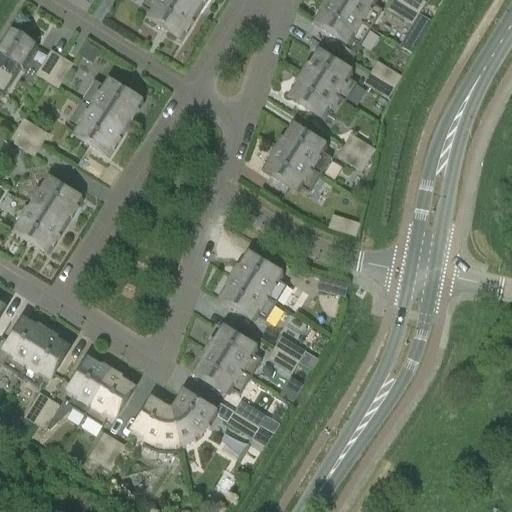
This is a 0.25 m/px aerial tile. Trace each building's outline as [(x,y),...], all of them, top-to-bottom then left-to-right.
[(181,40),(196,15),(172,0),(147,0),(141,10),(151,17),(149,20),(181,40)] [(172,0),(196,15),(205,0),(172,0)] [(367,0),(331,0),(329,5),(371,31),(382,14),(372,7),(374,4),(367,0)] [(399,0),(398,2),(418,16),(425,6),(416,0),(399,0)] [(418,16),(398,2),(391,13),(411,27),(418,16)] [(371,31),(329,5),(316,26),(348,45),(350,42),(360,49),(371,31)] [(0,54),(0,97),(3,99),(38,44),(15,30),(0,54)] [(47,84),(60,63),(49,57),(36,78),(47,84)] [(317,58),(304,79),(345,105),(356,87),(346,81),(348,78),(317,58)] [(60,63),(47,84),(58,91),(71,70),(60,63)] [(380,67),(373,77),(394,91),(401,80),(380,67)] [(388,101),(394,91),(373,77),(367,88),(388,101)] [(345,105),(304,79),(291,99),(323,119),(325,116),(335,122),(345,105)] [(81,106),(124,132),(139,107),(107,87),(105,91),(95,84),(81,106)] [(124,132),(81,106),(68,128),(78,134),(76,137),(108,157),(124,132)] [(23,123),(17,133),(38,146),(45,136),(23,123)] [(291,131),(278,152),(320,178),(331,161),(321,155),(323,151),(291,131)] [(31,157),(38,146),(17,133),(10,144),(31,157)] [(354,140),(347,150),(368,164),(375,153),(354,140)] [(362,174),(368,164),(347,150),(341,161),(362,174)] [(320,178),(278,152),(265,173),(297,193),(299,189),(309,196),(320,178)] [(31,210),(63,230),(79,205),(47,185),(31,210)] [(63,230),(31,210),(16,235),(48,254),(63,230)] [(336,219),(332,232),(355,239),(359,227),(336,219)] [(234,281),(276,307),(287,289),(277,283),(279,279),(247,260),(234,281)] [(265,324),(276,307),(234,281),(221,302),(253,321),(255,318),(265,324)] [(320,294),(344,300),(347,288),(323,281),(320,294)] [(21,380),(47,337),(26,325),(6,356),(9,358),(3,369),(21,380)] [(209,354),(251,381),(262,363),(251,357),(254,353),(222,334),(209,354)] [(47,337),(21,380),(38,390),(45,380),(48,382),(68,350),(47,337)] [(284,342),(278,353),(299,366),(305,355),(284,342)] [(299,366),(278,353),(271,363),(292,376),(299,366)] [(240,398),(251,381),(209,354),(196,375),(228,395),(230,392),(240,398)] [(86,420),(111,378),(91,365),(71,396),(74,399),(70,406),(65,403),(59,412),(49,406),(36,427),(46,434),(55,419),(61,423),(72,411),(86,420)] [(111,378),(86,420),(103,430),(109,420),(113,422),(132,390),(111,378)] [(288,388),(290,389),(286,394),(295,401),(304,388),(293,381),(288,388)] [(172,415),(181,449),(189,447),(203,436),(214,418),(182,398),(172,415)] [(25,421),(36,427),(49,406),(38,399),(25,421)] [(181,449),(172,415),(155,404),(135,436),(147,443),(143,450),(151,453),(158,456),(166,457),(175,457),(182,455),(181,449)] [(244,406),(238,417),(259,430),(265,419),(244,406)] [(259,430),(238,417),(231,428),(252,441),(259,430)] [(100,467),(113,446),(103,440),(90,461),(100,467)] [(124,453),(113,446),(100,467),(112,474),(124,453)]
